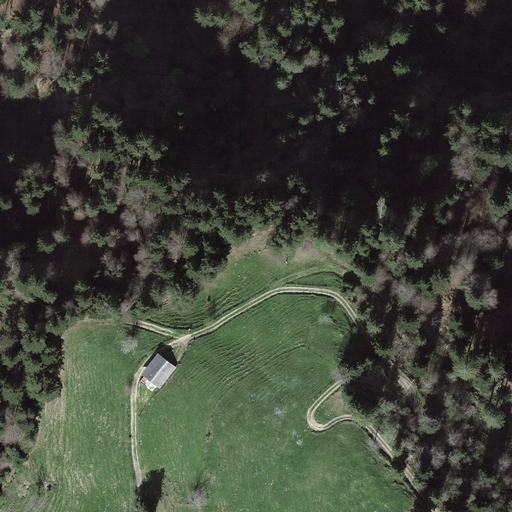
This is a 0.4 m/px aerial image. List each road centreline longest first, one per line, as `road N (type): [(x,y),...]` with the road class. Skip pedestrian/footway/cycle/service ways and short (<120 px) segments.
road 1 (track): [(186,338),(281,288),(333,293),(409,400),(354,379),(334,387),(309,419),(318,427),(359,419),(437,511)]
road 2 (track): [(186,338),(154,354),(135,384),(138,511)]
